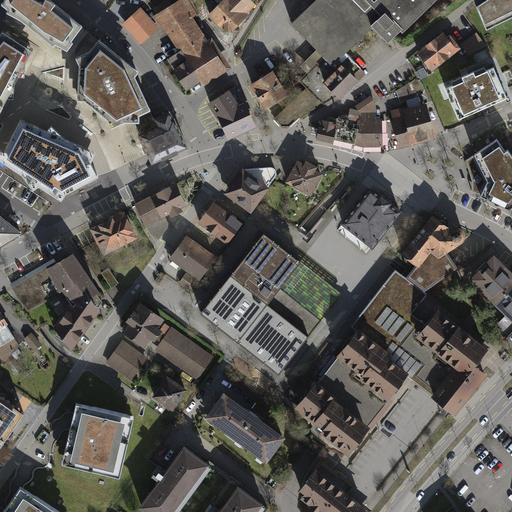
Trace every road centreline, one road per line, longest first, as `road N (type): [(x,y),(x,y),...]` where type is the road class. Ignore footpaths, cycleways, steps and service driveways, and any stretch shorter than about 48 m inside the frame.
road 1 (residential): [(291,145),(300,129),(473,0)]
road 2 (residential): [(54,231),(68,211),(136,175),(207,157)]
road 3 (secondary): [(511,383),(398,511)]
road 4 (residential): [(365,162),(511,243)]
road 5 (residential): [(365,162),(451,140),(511,113)]
road 6 (residential): [(183,109),(84,0)]
road 7 (residential): [(0,481),(86,362)]
road 8 (residential): [(183,109),(233,78),(231,56),(266,3)]
road 9 (residential): [(157,262),(239,150)]
road 10 (residential): [(86,362),(157,262)]
